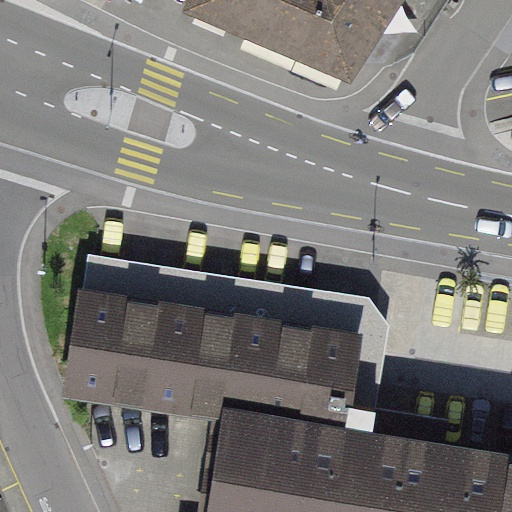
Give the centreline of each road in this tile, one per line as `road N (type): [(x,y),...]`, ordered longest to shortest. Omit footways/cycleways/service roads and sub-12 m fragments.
road 1 (tertiary): [(0,102),(121,156),(222,180),(296,173)]
road 2 (tertiary): [(296,173),(162,84),(29,27)]
road 3 (residential): [(493,0),(443,78),(398,196)]
road 4 (residential): [(0,341),(73,511)]
